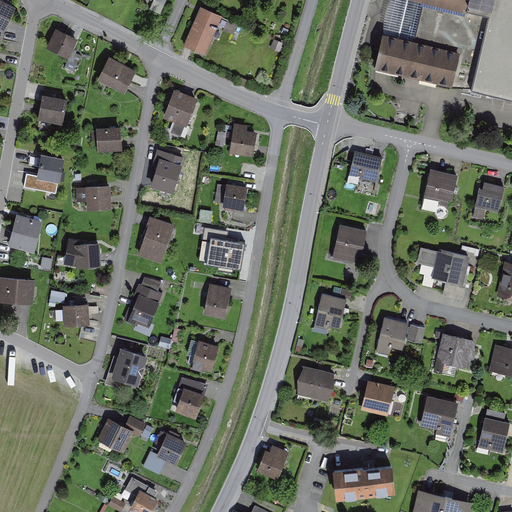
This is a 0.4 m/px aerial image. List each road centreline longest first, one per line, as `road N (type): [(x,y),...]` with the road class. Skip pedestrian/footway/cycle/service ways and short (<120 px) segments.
road 1 (residential): [(173,511),(241,340),(279,111)]
road 2 (residential): [(221,511),(277,371),(328,122)]
road 3 (residential): [(92,378),(157,60)]
road 4 (residential): [(511,328),(418,304),(390,279),(387,235),(411,142)]
road 5 (residential): [(38,0),(0,200)]
road 6 (residential): [(39,511),(92,378)]
road 7 (residential): [(157,60),(279,111)]
road 8 (residential): [(43,0),(157,60)]
road 9 (residential): [(328,122),(361,0)]
